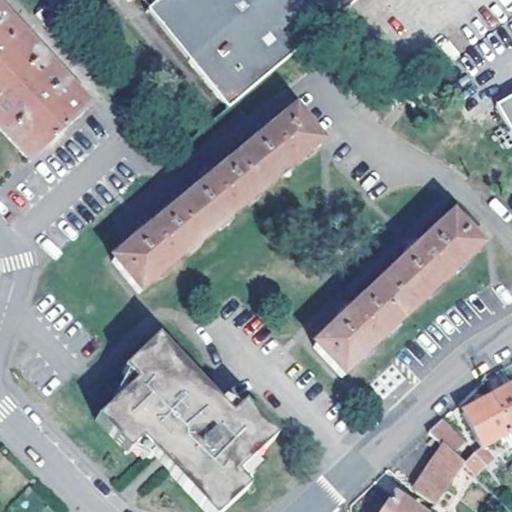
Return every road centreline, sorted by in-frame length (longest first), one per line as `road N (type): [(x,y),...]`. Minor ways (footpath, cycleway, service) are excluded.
road 1 (unknown): [(369,460),(156,284)]
road 2 (residential): [(314,511),(480,358),(511,340)]
road 3 (unknown): [(511,216),(485,187),(413,146),(372,108)]
road 4 (residential): [(98,511),(0,410)]
